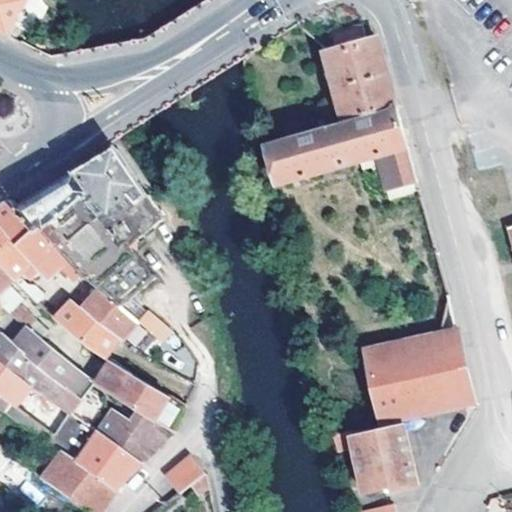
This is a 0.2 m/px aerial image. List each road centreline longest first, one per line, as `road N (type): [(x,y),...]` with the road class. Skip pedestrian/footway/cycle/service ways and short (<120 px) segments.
road 1 (residential): [(451,511),(506,414),(387,0)]
road 2 (secondary): [(149,76),(268,0)]
road 3 (residential): [(129,511),(206,416)]
